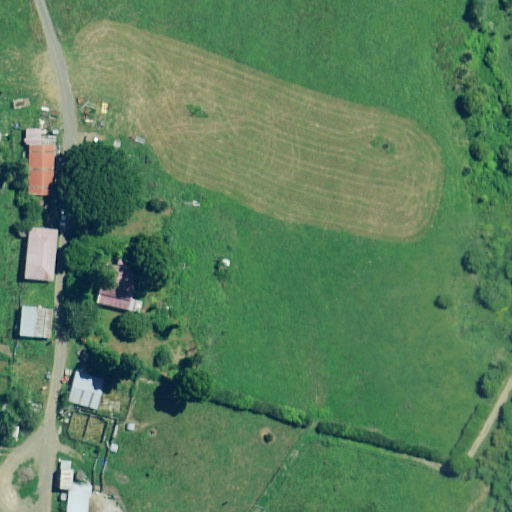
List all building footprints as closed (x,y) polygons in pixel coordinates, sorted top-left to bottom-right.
[(49,140),(32,140),(32,142),(24,142),(23,194),(48,194),(49,140)] [(53,229),(24,227),(19,278),(48,281),(53,229)] [(124,299),(127,283),(96,276),(90,302),(128,310),(130,301),(124,299)] [(17,306),(14,335),(45,338),(48,309),(17,306)] [(100,379),(71,371),(63,402),(92,409),(100,379)] [(66,484),(68,462),(57,461),(54,489),(64,490),(61,511),(83,511),(86,486),(66,484)]
